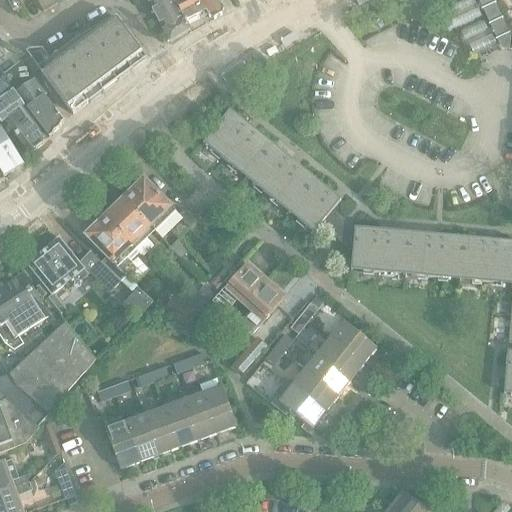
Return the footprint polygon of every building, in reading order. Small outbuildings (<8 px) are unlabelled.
[(35,0),(43,13),(50,9),(44,0),(18,0),(19,1),(21,0),(35,0)] [(53,0),(44,0),(50,9),(57,5),(53,0)] [(190,32),(184,22),(177,6),(174,0),(147,0),(170,43),(190,32)] [(174,0),(177,6),(184,22),(205,11),(208,17),(214,21),(221,17),(222,10),(217,0),(174,0)] [(111,18),(95,27),(74,39),(48,58),(42,49),(28,50),(25,52),(72,115),(88,104),(102,93),(131,71),(146,60),(116,19),(111,18)] [(4,81),(48,141),(49,140),(48,140),(53,136),(52,135),(60,129),(60,128),(61,125),(64,123),(44,97),(47,95),(22,62),(1,77),(4,81)] [(29,155),(48,141),(4,81),(0,83),(0,124),(0,125),(4,122),(29,155)] [(332,237),(345,221),(332,211),(340,201),(229,111),(202,145),(313,235),(320,227),(332,237)] [(2,132),(0,132),(0,174),(3,178),(23,166),(2,132)] [(123,201),(149,228),(158,237),(179,216),(144,181),(134,190),(132,189),(125,196),(126,198),(123,201)] [(141,235),(149,228),(123,201),(104,219),(131,246),(140,255),(150,244),(141,235)] [(122,254),(131,246),(104,219),(103,221),(101,220),(95,225),(95,228),(86,237),(121,272),(130,262),(122,254)] [(511,345),(511,242),(354,229),(350,273),(511,286),(511,290),(507,345),(511,345)] [(109,295),(121,284),(91,253),(79,265),(59,241),(27,267),(51,297),(49,299),(61,315),(66,311),(54,295),(65,286),(70,291),(90,275),(109,295)] [(246,265),(199,318),(213,330),(239,301),(244,306),(265,282),(246,265)] [(17,339),(48,320),(20,279),(0,291),(0,339),(5,346),(14,353),(15,352),(23,347),(17,339)] [(250,311),(237,326),(250,337),(284,299),(265,282),(244,306),(250,311)] [(198,310),(212,294),(203,286),(188,302),(198,310)] [(179,293),(161,313),(180,330),(186,324),(198,311),(198,310),(188,302),(179,293)] [(310,305),(301,317),(309,323),(318,311),(310,305)] [(290,330),(298,336),(309,323),(301,317),(290,330)] [(180,330),(180,331),(193,343),(199,335),(186,324),(180,330)] [(343,324),(330,340),(364,367),(377,350),(343,324)] [(27,360),(9,377),(17,389),(49,416),(95,362),(65,325),(47,342),(27,360)] [(23,347),(15,352),(27,360),(47,342),(42,334),(23,347)] [(286,335),(275,348),(284,355),(294,342),(286,335)] [(257,338),(232,367),(243,376),(268,347),(257,338)] [(351,383),(364,367),(330,340),(318,356),(351,383)] [(275,348),(265,361),(273,368),(284,355),(275,348)] [(511,353),(507,353),(503,396),(511,396),(511,353)] [(202,355),(189,360),(193,370),(206,365),(202,355)] [(338,399),(351,383),(318,356),(305,372),(338,399)] [(176,376),(193,370),(189,360),(172,366),(176,376)] [(166,369),(151,374),(154,384),(170,379),(166,369)] [(326,415),(338,399),(305,372),(292,388),(326,415)] [(139,390),(154,384),(151,374),(135,380),(139,390)] [(0,455),(25,446),(39,430),(38,430),(47,419),(49,416),(17,389),(9,377),(0,380),(0,455)] [(127,383),(112,389),(116,399),(131,393),(127,383)] [(313,431),(326,415),(292,388),(279,404),(289,412),(305,425),(306,426),(312,430),(313,431)] [(101,404),(116,399),(112,389),(98,394),(101,404)] [(222,389),(202,396),(217,436),(237,429),(222,389)] [(202,396),(183,403),(198,443),(217,436),(202,396)] [(275,401),(271,405),(285,417),(289,412),(279,404),(275,401)] [(183,403),(164,410),(179,450),(198,443),(183,403)] [(164,410),(145,417),(160,457),(179,450),(164,410)] [(145,417),(126,424),(140,464),(160,457),(145,417)] [(121,472),(140,464),(126,424),(106,431),(121,472)] [(305,425),(301,429),(308,435),(312,430),(306,426),(305,425)] [(53,459),(61,456),(56,444),(49,426),(41,429),(53,459)] [(27,477),(18,480),(12,462),(0,466),(0,495),(29,485),(30,484),(27,477)] [(65,501),(76,497),(64,465),(54,474),(65,501)] [(32,491),(30,484),(29,485),(0,495),(0,511),(22,511),(17,497),(32,491)] [(426,511),(403,493),(390,510),(392,511),(426,511)]
